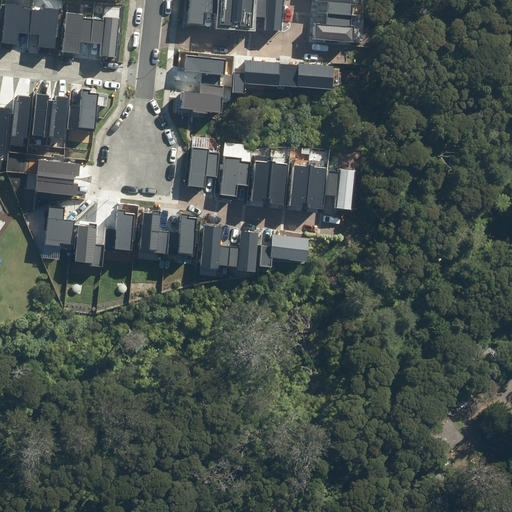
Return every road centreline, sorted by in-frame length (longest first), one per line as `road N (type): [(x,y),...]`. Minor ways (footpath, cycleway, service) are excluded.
road 1 (residential): [(136,174),(202,208),(327,228)]
road 2 (residential): [(0,60),(146,73)]
road 3 (residential): [(151,33),(296,45)]
